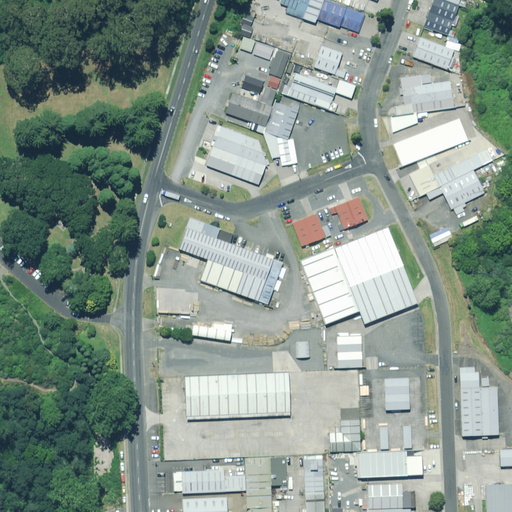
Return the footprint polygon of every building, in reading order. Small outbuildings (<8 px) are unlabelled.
[(365,15),(324,0),(281,0),(280,4),(288,7),(286,14),(315,25),(317,20),(339,28),(340,25),(358,32),(365,15)] [(457,8),(434,1),(424,32),(446,39),(457,8)] [(256,41),(244,37),(240,48),(252,52),(256,41)] [(298,41),(292,39),(290,46),(296,48),(298,41)] [(272,47),(257,42),(253,54),(258,56),(259,53),(269,57),(272,47)] [(454,54),(417,42),(411,60),(448,73),(454,54)] [(342,54),(321,46),(314,67),(335,75),(342,54)] [(290,54),(275,50),(267,74),(281,79),(290,54)] [(295,64),(290,62),(286,72),(292,74),(295,64)] [(351,91),(297,71),(288,96),(343,115),(351,91)] [(263,82),(246,76),(242,87),(259,93),(263,82)] [(391,111),(392,119),(453,110),(449,85),(429,88),(428,79),(397,83),(401,109),(391,111)] [(272,108),(233,93),(225,114),(265,128),(272,108)] [(276,103),(265,133),(288,141),(298,111),(276,103)] [(458,119),(388,147),(397,172),(468,144),(458,119)] [(260,141),(217,126),(202,167),(258,186),(267,169),(260,141)] [(299,164),(294,144),(264,135),(273,161),(282,161),(284,168),(299,164)] [(484,144),(407,179),(416,199),(425,195),(427,201),(443,194),(452,211),(487,195),(476,172),(493,164),(484,144)] [(355,201),(329,212),(340,236),(366,225),(355,201)] [(313,218),(289,228),(299,252),(323,242),(313,218)] [(278,266),(183,233),(176,254),(240,276),(233,296),(264,307),(278,266)] [(360,313),(334,251),(298,266),(325,328),(360,313)] [(230,333),(193,328),(192,340),(229,345),(230,333)] [(422,333),(406,334),(407,354),(423,353),(422,333)] [(362,340),(336,341),(337,372),(363,371),(362,340)] [(305,347),(292,347),(293,363),(306,363),(305,347)] [(461,374),(462,390),(480,389),(479,373),(461,374)] [(287,378),(177,382),(178,422),(288,417),(287,378)] [(409,382),(382,383),(383,414),(410,413),(409,382)] [(480,389),(462,390),(459,440),(498,438),(496,388),(480,389)] [(362,455),(360,424),(338,425),(338,436),(328,437),(329,457),(362,455)] [(412,448),(411,426),(402,426),(403,448),(412,448)] [(387,427),(379,428),(380,449),(388,449),(387,427)] [(511,445),(502,446),(502,461),(511,461),(511,445)] [(411,454),(359,456),(360,481),(412,479),(411,454)] [(285,460),(270,461),(271,491),(286,491),(285,460)] [(269,511),(268,461),(243,462),(245,511),(269,511)] [(324,511),(323,462),(300,462),(301,511),(324,511)] [(223,475),(177,477),(178,499),(242,496),(241,481),(224,482),(223,475)] [(487,511),(511,511),(511,479),(487,481),(487,511)] [(400,487),(367,488),(367,511),(368,511),(401,511),(400,487)] [(227,511),(227,500),(182,502),(182,511),(227,511)] [(472,503),(464,503),(464,511),(465,511),(473,511),(472,503)]
